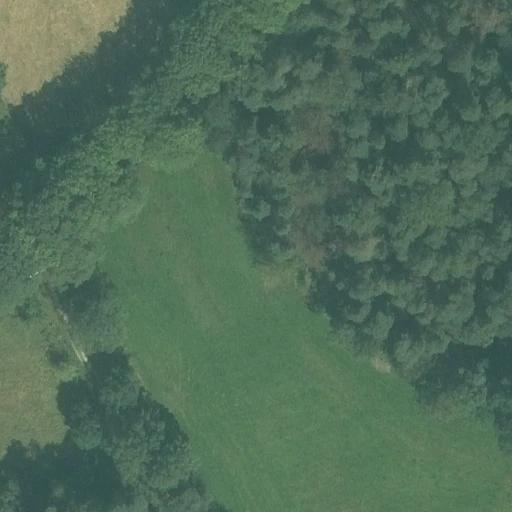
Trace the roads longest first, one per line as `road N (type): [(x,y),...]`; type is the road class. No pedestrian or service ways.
road 1 (track): [(239,0),(116,151),(21,236)]
road 2 (track): [(168,511),(21,236)]
